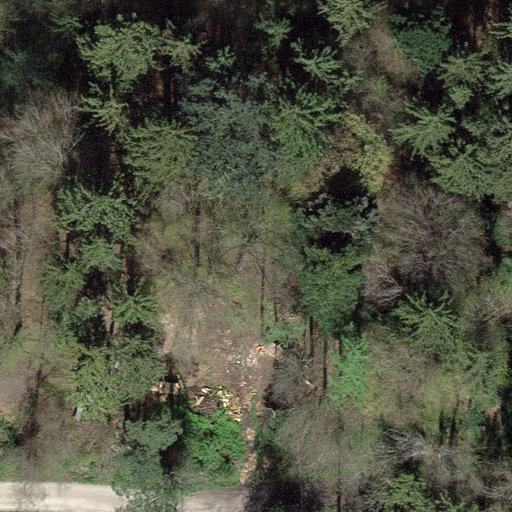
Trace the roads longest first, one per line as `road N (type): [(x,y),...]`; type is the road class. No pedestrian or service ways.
road 1 (track): [(511,492),(183,511)]
road 2 (track): [(165,511),(88,498),(0,496)]
